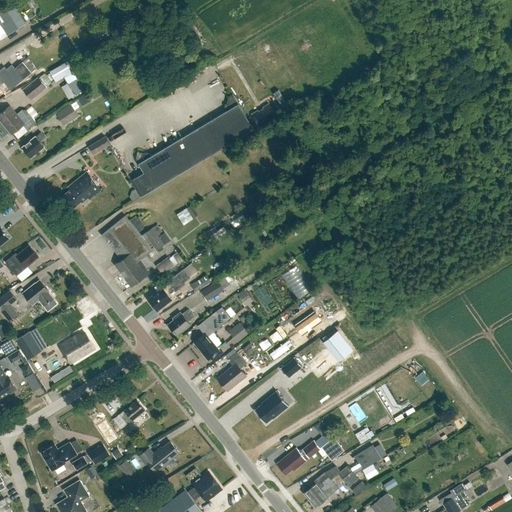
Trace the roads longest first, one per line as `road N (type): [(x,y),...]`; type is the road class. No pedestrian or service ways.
road 1 (tertiary): [(149,346),(0,158)]
road 2 (tertiary): [(283,511),(149,346)]
road 3 (residential): [(5,435),(149,346)]
